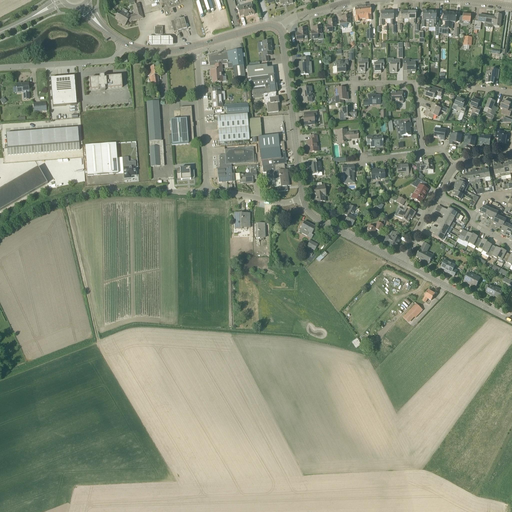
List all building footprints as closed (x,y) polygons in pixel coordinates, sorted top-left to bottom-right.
[(143,18),(139,4),(132,6),(135,14),(130,16),(127,14),(126,15),(128,12),(123,9),(121,12),(120,11),(115,18),(122,22),(121,23),(125,26),(128,21),(130,22),(143,18)] [(254,14),(252,6),(245,8),(244,7),(238,9),(240,16),(243,15),(244,16),(248,15),(248,16),(254,14)] [(370,10),(370,6),(354,8),(355,16),(356,22),(360,22),(359,19),(367,18),(367,21),(371,21),(371,14),(370,11),(371,11),(371,10),(370,10)] [(445,22),(444,28),(439,28),(439,35),(448,35),(448,29),(449,14),(446,13),(446,12),(443,12),(443,13),(442,21),(445,22)] [(455,14),(456,13),(452,13),(452,14),(449,14),(448,29),(451,30),(452,22),(455,23),(456,14),(455,14)] [(462,25),(463,22),(470,22),(470,15),(466,15),(466,14),(463,14),(463,15),(462,15),(462,17),(459,17),(459,24),(462,25)] [(499,28),(501,16),(499,15),(499,14),(495,14),(495,15),(494,18),(493,25),(493,27),(499,28)] [(340,29),(347,28),(350,28),(351,27),(350,24),(351,24),(349,16),(342,17),(342,21),(339,22),(340,29)] [(485,23),(485,17),(478,16),(477,22),(474,21),(474,27),(480,28),(481,22),(485,23)] [(493,25),(494,18),(485,17),(485,23),(490,24),(490,25),(493,25)] [(184,18),(171,22),(174,32),(187,29),(184,18)] [(325,33),(333,33),(332,29),(336,28),(335,20),(327,21),(328,25),(325,26),(325,33)] [(322,34),(321,26),(313,27),(313,32),(310,32),(311,40),(318,39),(318,40),(323,40),(322,34)] [(307,36),(306,28),(298,29),(298,34),(295,34),(296,42),(303,41),(304,41),(303,37),(307,36)] [(170,37),(147,38),(147,44),(150,46),(173,46),(172,40),(170,37)] [(471,46),(471,38),(463,37),(463,46),(463,50),(469,50),(469,46),(471,46)] [(262,53),(263,62),(267,62),(268,62),(268,56),(271,55),(271,52),(272,52),(271,41),(262,42),(264,52),(262,53)] [(210,66),(215,65),(221,65),(222,65),(227,64),(228,69),(233,68),(234,78),(244,77),(243,66),(241,50),(226,52),(221,53),(218,53),(218,54),(209,56),(209,62),(210,62),(210,66)] [(308,75),(308,63),(309,62),(309,58),(302,58),(302,63),(298,63),(298,67),(299,67),(300,75),(303,75),(308,75)] [(358,73),(365,73),(365,67),(368,67),(368,60),(361,60),(361,63),(358,63),(358,73)] [(390,73),(397,73),(397,67),(400,67),(400,60),(393,60),(393,63),(389,63),(390,73)] [(409,64),(409,60),(403,60),(403,70),(404,70),(403,70),(403,68),(407,68),(407,74),(410,74),(410,73),(415,72),(415,69),(415,64),(409,64)] [(337,73),(345,72),(345,69),(348,68),(347,61),(336,62),(336,67),(333,67),(333,73),(337,73)] [(374,73),(381,73),(381,67),(384,67),(384,61),(377,61),(377,64),(374,64),(374,73)] [(222,77),(222,65),(221,65),(215,65),(215,70),(210,70),(210,78),(212,78),(212,83),(223,82),(222,77)] [(249,67),(247,68),(248,78),(273,75),(272,68),(268,68),(267,68),(267,65),(249,67)] [(159,85),(158,75),(157,67),(150,68),(151,69),(148,70),(150,83),(153,82),(153,85),(154,92),(159,91),(158,85),(159,85)] [(498,79),(499,70),(492,69),(491,73),(487,72),(486,79),(487,79),(486,83),(483,82),(483,83),(493,84),(494,78),(498,79)] [(264,98),(265,105),(266,105),(266,104),(270,104),(269,98),(276,97),(275,93),(277,93),(275,75),(273,75),(251,78),(252,87),(253,99),(264,98)] [(74,76),(50,78),(53,107),(77,105),(74,76)] [(98,78),(89,79),(90,90),(99,89),(100,89),(100,91),(105,90),(105,89),(106,89),(122,88),(121,76),(106,77),(104,77),(104,76),(99,76),(99,78),(98,78)] [(29,99),(29,92),(28,84),(16,85),(17,93),(23,93),(24,100),(29,99)] [(312,95),(311,87),(300,89),(300,93),(303,92),(303,95),(302,95),(303,103),(312,102),(311,95),(312,95)] [(345,96),(345,88),(337,89),(338,97),(334,97),(332,99),(332,105),(335,104),(339,104),(343,104),(342,100),(348,100),(347,96),(345,96)] [(440,97),(443,90),(436,88),(435,92),(427,89),(424,96),(434,99),(435,95),(440,97)] [(221,92),(212,93),(213,108),(222,107),(222,101),(221,92)] [(403,103),(402,92),(391,93),(391,102),(399,102),(399,104),(403,103)] [(374,96),(374,95),(368,95),(368,101),(363,101),(364,106),(369,106),(369,105),(372,105),(380,105),(380,96),(374,96)] [(276,97),(269,98),(270,104),(266,104),(266,105),(267,113),(278,112),(277,104),(279,103),(278,97),(276,97)] [(460,113),(464,115),(467,108),(463,107),(464,105),(463,104),(464,101),(458,99),(455,106),(454,105),(452,110),(456,112),(457,111),(460,113)] [(477,121),(480,114),(481,109),(478,107),(480,102),(473,99),(470,108),(473,109),(471,113),(472,113),(470,118),(477,121)] [(494,116),(496,110),(493,108),(495,102),(489,100),(485,108),(489,110),(486,117),(491,119),(493,116),(494,116)] [(164,166),(164,161),(163,141),(161,141),(158,101),(146,102),(151,167),(164,166)] [(510,117),(511,111),(508,110),(511,104),(503,101),(500,109),(503,110),(501,113),(510,117)] [(34,113),(46,112),(46,103),(33,104),(34,113)] [(249,113),(248,103),(224,105),(224,110),(227,110),(227,116),(217,117),(217,121),(229,120),(243,119),(248,118),(247,113),(249,113)] [(447,109),(437,105),(436,107),(433,106),(431,110),(428,108),(425,116),(432,119),(434,116),(438,117),(440,111),(446,113),(447,109)] [(172,145),(194,144),(191,107),(180,108),(181,120),(170,120),(171,135),(172,145)] [(350,111),(350,108),(343,108),(344,118),(352,118),(352,117),(356,117),(356,111),(350,111)] [(304,126),(315,125),(314,116),(317,115),(316,112),(309,113),(309,116),(305,116),(305,118),(303,118),(304,126)] [(249,141),(248,127),(248,118),(243,119),(229,120),(217,121),(219,143),(249,141)] [(411,136),(410,127),(412,127),(411,123),(399,125),(400,136),(407,135),(407,136),(411,136)] [(78,128),(6,133),(8,155),(80,150),(78,128)] [(444,141),(446,130),(435,129),(434,137),(441,138),(440,140),(444,141)] [(346,134),(346,130),(336,131),(336,135),(339,135),(339,141),(342,141),(342,142),(343,141),(346,141),(346,139),(348,139),(348,140),(358,139),(358,133),(346,134)] [(505,145),(507,136),(504,136),(505,132),(496,131),(495,139),(499,139),(498,144),(505,145)] [(460,144),(462,135),(451,134),(449,145),(456,146),(456,143),(460,144)] [(258,137),(262,167),(271,166),(284,164),(286,164),(284,142),(279,142),(278,135),(258,137)] [(490,145),(491,137),(480,135),(479,146),(483,146),(483,144),(490,145)] [(317,140),(317,136),(310,136),(311,141),(306,141),(306,146),(307,145),(308,153),(317,152),(315,140),(317,140)] [(373,138),(373,136),(366,137),(367,145),(370,145),(370,148),(375,147),(375,146),(379,146),(379,147),(383,147),(383,143),(389,142),(388,137),(382,138),(382,137),(373,138)] [(474,147),(476,138),(465,137),(463,148),(470,149),(471,146),(474,147)] [(88,176),(118,174),(116,144),(85,146),(88,176)] [(219,183),(232,182),(232,177),(232,172),(231,167),(231,165),(254,163),(253,148),(224,150),(225,155),(219,156),(220,168),(218,168),(219,183)] [(132,178),(131,176),(136,176),(135,162),(128,162),(128,158),(123,158),(124,179),(132,178)] [(416,165),(417,171),(421,171),(424,171),(433,170),(432,166),(431,161),(423,162),(423,163),(420,163),(420,165),(416,165)] [(316,163),(316,162),(309,163),(309,167),(311,167),(312,175),(318,175),(317,173),(322,173),(320,163),(316,163)] [(285,170),(284,164),(271,166),(262,167),(263,173),(266,173),(285,170)] [(401,166),(401,165),(396,165),(397,174),(404,173),(405,176),(408,176),(407,165),(401,166)] [(37,166),(0,188),(0,211),(47,183),(37,166)] [(353,174),(353,173),(354,173),(354,166),(349,166),(342,167),(343,174),(344,174),(345,184),(354,183),(353,174)] [(181,174),(177,174),(177,180),(181,179),(181,180),(182,180),(190,179),(191,179),(195,178),(194,171),(190,171),(190,167),(189,167),(181,168),(180,168),(180,169),(181,169),(181,174)] [(256,172),(256,169),(255,169),(250,170),(250,174),(240,175),(240,174),(235,174),(235,176),(236,181),(240,181),(241,183),(248,183),(248,184),(253,184),(253,180),(257,179),(256,172)] [(280,179),(280,180),(281,187),(278,187),(278,192),(288,191),(287,186),(289,186),(287,172),(286,172),(286,170),(285,170),(266,173),(267,178),(273,178),(273,179),(280,179)] [(374,171),(374,170),(371,171),(372,180),(385,179),(384,170),(374,171)] [(469,185),(475,183),(473,170),(470,171),(471,173),(468,173),(468,174),(465,174),(465,175),(463,175),(463,176),(469,185)] [(469,185),(463,176),(460,182),(459,181),(458,184),(456,183),(455,185),(464,190),(467,186),(468,186),(469,185)] [(424,197),(428,190),(419,185),(414,195),(415,195),(413,199),(420,203),(423,199),(422,199),(423,196),(424,197)] [(454,190),(462,195),(464,190),(455,185),(453,187),(455,188),(454,190)] [(325,196),(324,186),(317,186),(317,190),(314,190),(314,195),(315,195),(316,202),(315,202),(316,206),(321,205),(320,202),(325,201),(324,196),(325,196)] [(461,200),(463,195),(462,195),(454,190),(453,193),(455,194),(453,196),(461,200)] [(402,206),(405,200),(399,197),(396,203),(402,206)] [(353,213),(355,208),(350,205),(348,209),(347,208),(344,214),(348,216),(344,222),(345,222),(347,223),(352,226),(356,219),(358,215),(354,214),(353,213)] [(489,209),(484,206),(481,214),(483,215),(482,217),(485,218),(489,209)] [(415,213),(405,207),(403,211),(401,210),(397,217),(408,223),(411,217),(412,218),(415,213)] [(454,210),(450,207),(449,209),(448,211),(443,208),(441,211),(455,218),(458,220),(461,215),(457,214),(457,213),(453,211),(454,210)] [(490,218),(493,211),(489,209),(485,218),(487,219),(488,217),(490,218)] [(452,223),(455,218),(441,211),(440,213),(445,216),(444,218),(452,223)] [(494,222),(497,216),(498,213),(493,211),(490,218),(492,219),(492,221),(494,222)] [(241,214),(241,213),(234,213),(235,229),(242,229),(242,228),(250,228),(249,214),(241,214)] [(497,228),(501,218),(497,216),(494,222),(493,224),(496,225),(495,226),(497,228)] [(443,220),(438,217),(436,220),(450,227),(452,223),(444,218),(443,220)] [(505,223),(506,220),(501,218),(497,228),(500,229),(501,227),(503,228),(505,223)] [(450,233),(447,232),(450,227),(436,220),(435,222),(440,225),(439,227),(450,233)] [(310,241),(313,235),(312,234),(315,227),(304,221),(299,232),(307,236),(306,239),(310,241)] [(509,225),(505,223),(503,228),(501,231),(504,232),(503,234),(505,235),(509,225)] [(260,224),(256,224),(256,238),(260,238),(260,237),(265,237),(265,224),(260,224)] [(380,232),(382,228),(383,226),(379,224),(378,226),(376,225),(374,228),(369,226),(365,233),(372,237),(376,230),(378,230),(380,231),(380,232)] [(438,229),(433,226),(431,229),(445,236),(447,238),(450,233),(439,227),(438,229)] [(442,241),(445,236),(431,229),(430,231),(435,234),(434,236),(442,241)] [(400,236),(393,232),(390,230),(386,237),(384,242),(388,244),(388,245),(395,249),(400,239),(399,239),(400,236)] [(468,244),(469,243),(473,235),(463,230),(462,231),(461,235),(458,239),(468,244)] [(476,247),(480,239),(477,238),(478,237),(473,234),(473,235),(469,243),(474,246),(474,245),(476,247)] [(482,240),(480,239),(476,247),(478,248),(483,251),(487,243),(488,242),(483,240),(482,240)] [(314,251),(318,245),(311,241),(307,247),(314,251)] [(426,252),(429,246),(424,243),(421,250),(420,249),(417,257),(424,260),(423,261),(429,264),(433,256),(426,252)] [(489,257),(494,247),(487,243),(483,251),(483,252),(486,254),(486,255),(489,257)] [(497,258),(501,250),(494,247),(489,257),(492,258),(493,257),(497,259),(497,258)] [(503,265),(505,261),(508,254),(506,253),(507,252),(502,249),(501,250),(497,258),(497,259),(496,261),(503,265)] [(454,277),(457,271),(454,270),(455,266),(445,261),(441,268),(447,272),(447,273),(454,277)] [(480,278),(472,274),(471,275),(468,274),(464,282),(468,284),(469,283),(476,287),(480,278)] [(511,281),(505,277),(503,281),(511,286),(511,283),(511,281)] [(495,289),(489,285),(485,293),(492,296),(494,298),(495,297),(499,299),(503,291),(496,287),(495,289)] [(431,301),(435,295),(428,291),(422,301),(425,303),(428,299),(431,301)] [(406,299),(398,307),(403,311),(411,304),(406,299)] [(416,305),(414,303),(411,307),(412,308),(403,318),(409,324),(415,318),(423,311),(416,304),(416,305)] [(351,342),(356,348),(361,345),(357,338),(351,342)]
